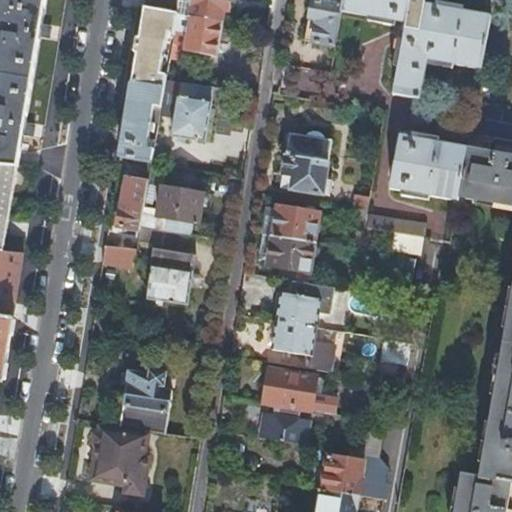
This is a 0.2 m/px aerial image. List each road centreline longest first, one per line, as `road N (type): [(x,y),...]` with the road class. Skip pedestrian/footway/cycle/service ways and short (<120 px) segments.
road 1 (residential): [(102,0),(19,511)]
road 2 (residential): [(198,511),(280,0)]
